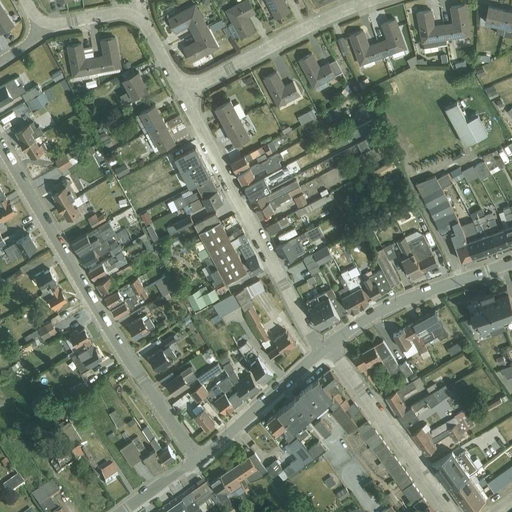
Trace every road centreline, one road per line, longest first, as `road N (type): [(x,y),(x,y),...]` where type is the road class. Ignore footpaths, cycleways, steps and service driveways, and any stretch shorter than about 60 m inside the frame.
road 1 (residential): [(200,459),(0,140)]
road 2 (residential): [(320,349),(184,88)]
road 3 (residential): [(330,344),(452,511)]
road 4 (residential): [(363,0),(184,88)]
road 5 (tertiary): [(511,263),(408,299),(330,344)]
road 6 (tertiary): [(320,349),(200,459)]
